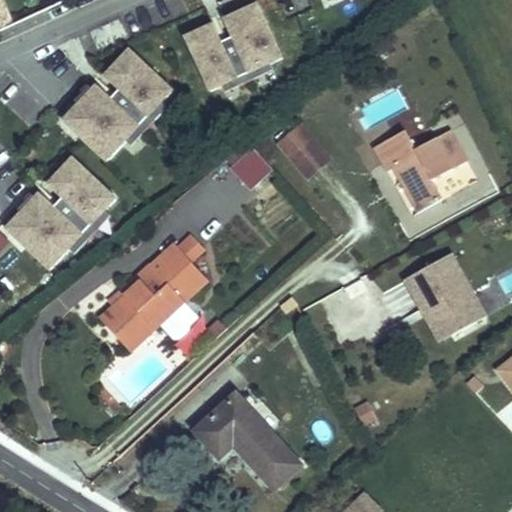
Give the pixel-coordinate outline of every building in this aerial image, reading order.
[(296,39),(279,0),(237,0),(160,32),(183,86),(296,39)] [(39,104),(83,145),(104,123),(141,84),(150,75),(107,33),(82,60),(95,72),(98,75),(89,84),(86,81),(73,69),(69,73),(55,88),(39,104)] [(55,88),(69,73),(64,69),(51,83),(55,88)] [(89,84),(98,75),(95,72),(86,81),(89,84)] [(0,147),(14,140),(4,120),(12,116),(17,113),(0,82),(0,147)] [(146,89),(141,84),(104,123),(109,127),(146,89)] [(298,111),(276,129),(289,144),(311,127),(298,111)] [(14,140),(0,147),(0,152),(4,160),(28,147),(12,116),(4,120),(14,140)] [(401,119),(368,141),(381,162),(389,157),(397,169),(447,125),(444,121),(415,140),(401,119)] [(460,145),(447,125),(397,169),(418,201),(443,184),(430,164),(460,145)] [(311,127),(289,144),(306,165),(328,148),(311,127)] [(0,192),(0,229),(25,253),(46,230),(83,192),(92,182),(49,141),(24,167),(37,180),(40,183),(31,192),(28,189),(15,176),(11,181),(0,192)] [(260,167),(242,146),(233,153),(250,175),(260,167)] [(0,192),(11,181),(7,176),(0,183),(0,192)] [(31,192),(40,183),(37,180),(28,189),(31,192)] [(88,197),(83,192),(46,230),(51,235),(88,197)] [(181,238),(191,259),(205,252),(196,232),(181,238)] [(134,268),(95,302),(127,337),(156,310),(182,286),(145,247),(130,261),(134,268)] [(477,315),(445,252),(399,275),(415,305),(426,300),(443,333),(477,315)] [(182,286),(156,310),(169,323),(194,299),(182,286)] [(443,333),(426,300),(415,305),(431,338),(443,333)] [(188,346),(206,326),(199,319),(181,340),(188,346)] [(511,355),(505,348),(494,358),(503,368),(490,380),(506,397),(511,392),(511,394),(511,355)] [(503,368),(494,358),(481,370),(490,380),(503,368)] [(293,450),(226,378),(186,415),(211,442),(234,421),(241,430),(233,437),(267,474),(293,450)] [(358,406),(363,424),(376,420),(371,402),(358,406)] [(362,511),(369,506),(352,490),(330,511),(362,511)]
